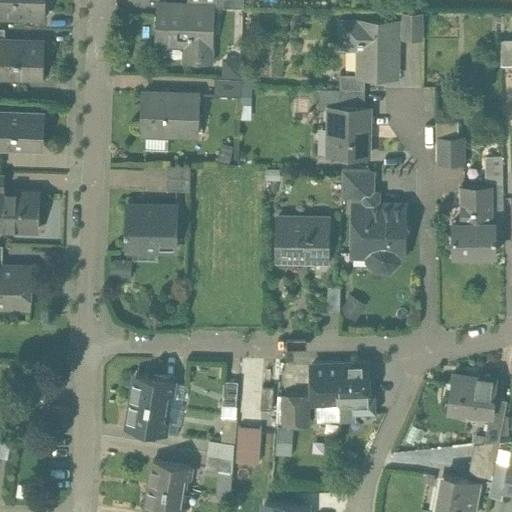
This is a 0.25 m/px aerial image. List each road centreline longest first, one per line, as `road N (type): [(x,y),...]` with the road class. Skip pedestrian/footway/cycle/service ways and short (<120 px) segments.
road 1 (residential): [(87,342),(94,0)]
road 2 (residential): [(428,347),(427,167),(410,111)]
road 3 (residential): [(428,347),(243,343)]
road 4 (residential): [(428,347),(352,511)]
road 5 (residential): [(84,511),(87,342)]
road 6 (residential): [(243,343),(87,342)]
